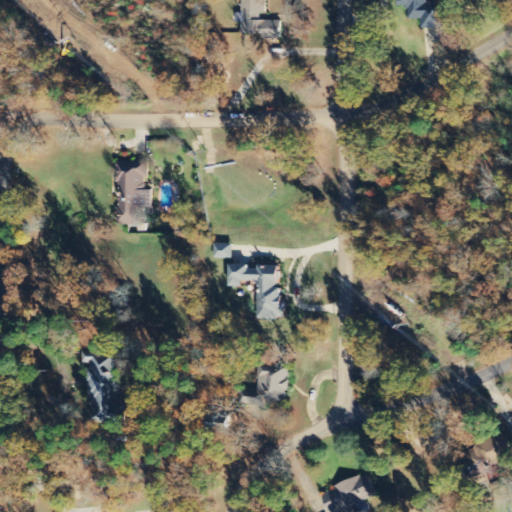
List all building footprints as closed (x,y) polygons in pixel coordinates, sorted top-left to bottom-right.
[(282,22),(266,21),(265,0),(242,0),(242,14),(236,14),(236,24),(242,24),(242,35),(264,36),(263,40),(281,40),(282,22)] [(427,3),(427,0),(402,0),(402,21),(422,21),(422,30),(446,30),(446,3),(427,3)] [(118,162),(118,184),(121,184),(121,225),(146,225),(146,210),(153,210),(153,188),(148,188),(148,162),(118,162)] [(233,259),(233,245),(216,245),(215,259),(233,259)] [(258,319),(285,320),(285,305),(280,305),(280,268),(230,267),(229,287),(242,288),(242,283),(259,283),(258,319)] [(121,423),(120,363),(89,364),(91,424),(121,423)] [(289,367),(261,366),(260,388),(270,388),(270,402),(288,402),(289,367)] [(377,496),(370,476),(321,492),(328,511),(331,511),(338,510),(338,511),(368,511),(371,511),(367,500),(377,496)]
